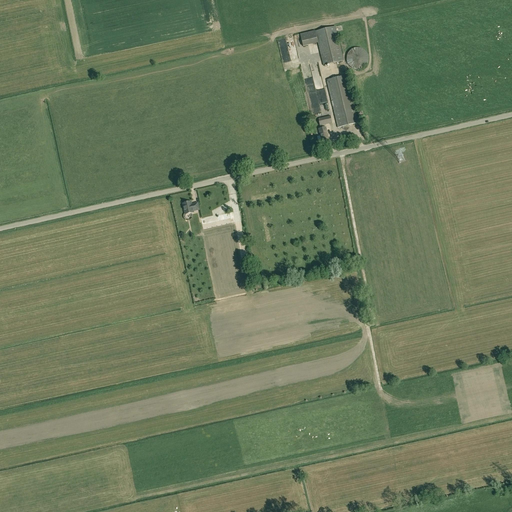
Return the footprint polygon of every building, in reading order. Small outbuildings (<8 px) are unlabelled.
[(336,27),(315,31),(318,43),(323,65),(344,61),(336,27)] [(318,43),(315,31),(300,34),(303,47),(318,43)] [(347,59),(347,61),(347,62),(347,63),(348,64),(348,65),(349,66),(350,66),(351,67),(351,68),(352,68),(353,69),(354,69),(355,70),(356,70),(358,70),(359,70),(360,70),(361,69),(362,69),(363,69),(364,68),(365,67),(366,66),(367,65),(367,64),(368,63),(368,62),(369,61),(369,60),(369,59),(369,58),(368,57),(368,56),(368,55),(367,54),(367,53),(366,52),(365,51),(365,50),(364,50),(363,49),(362,49),(361,48),(360,48),(358,48),(357,48),(356,48),(355,48),(354,48),(353,49),(352,49),(351,50),(350,51),(349,52),(348,53),(348,54),(347,55),(347,56),(347,57),(347,58),(347,59)] [(359,123),(347,75),(326,80),(338,128),(359,123)] [(313,80),(314,87),(322,86),(320,78),(313,80)] [(320,126),(332,123),(331,116),(318,119),(320,126)] [(329,140),(326,128),(319,129),(322,142),(329,140)] [(199,210),(198,204),(194,204),(194,205),(192,205),(191,202),(183,204),(186,215),(193,213),(193,211),(199,210)] [(230,212),(202,217),(207,249),(208,249),(209,252),(223,250),(223,253),(230,252),(230,250),(235,249),(230,212)] [(262,219),(255,221),(258,236),(265,235),(262,219)]
